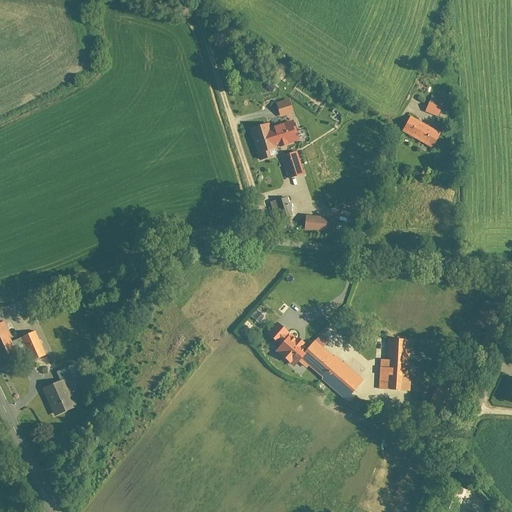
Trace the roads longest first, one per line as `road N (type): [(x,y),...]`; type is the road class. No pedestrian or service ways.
road 1 (unclassified): [(511,266),(219,234),(0,310)]
road 2 (residential): [(424,511),(511,323)]
